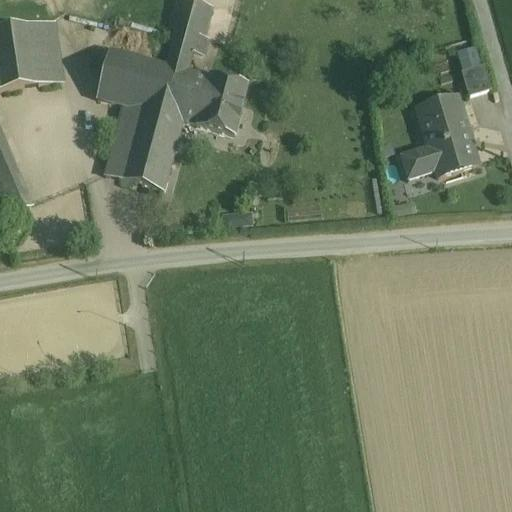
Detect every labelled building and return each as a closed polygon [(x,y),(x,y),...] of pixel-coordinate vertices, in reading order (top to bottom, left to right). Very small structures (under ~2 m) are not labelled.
[(212,10),(177,0),(169,31),(177,33),(167,69),(171,70),(187,74),(192,55),(196,39),(204,41),(204,40),(212,10)] [(54,26),(0,33),(0,93),(62,85),(54,26)] [(204,41),(196,39),(192,55),(203,58),(208,41),(204,40),(204,41)] [(167,69),(110,53),(97,102),(138,113),(158,118),(171,70),(167,69)] [(484,69),(461,76),(468,100),(491,94),(484,69)] [(187,74),(171,70),(158,118),(183,125),(196,129),(209,80),(187,74)] [(248,89),(209,79),(196,129),(196,130),(234,140),(248,89)] [(457,102),(421,113),(432,150),(400,160),(407,185),(424,180),(424,177),(439,172),(442,182),(478,170),(473,154),(470,154),(466,140),(469,139),(457,102)] [(158,118),(138,113),(120,183),(164,194),(183,125),(158,118)] [(0,134),(0,184),(18,176),(0,134)] [(18,176),(0,184),(0,215),(3,221),(32,209),(18,176)] [(253,229),(254,217),(228,217),(228,228),(253,229)]
